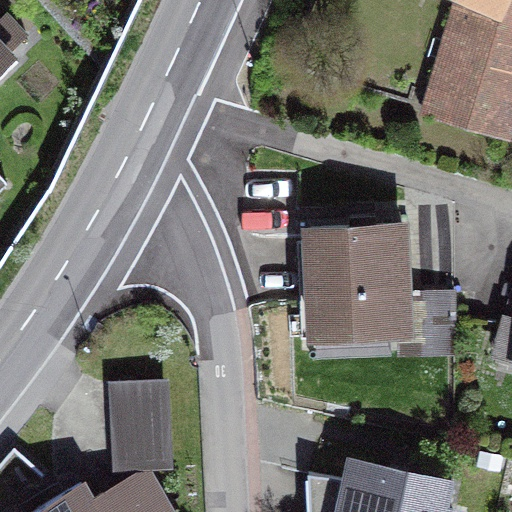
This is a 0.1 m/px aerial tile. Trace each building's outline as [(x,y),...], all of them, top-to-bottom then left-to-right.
[(511,0),(503,0),(500,7),(484,0),(456,0),(431,108),(511,134),(511,0)] [(0,61),(9,53),(0,42),(0,61)] [(478,214),(421,216),(423,273),(481,270),(478,214)] [(400,224),(305,230),(312,331),(407,325),(400,224)] [(511,280),(501,321),(511,324),(511,280)] [(165,380),(113,383),(117,462),(169,459),(165,380)] [(438,471),(353,452),(339,511),(449,511),(430,508),(438,471)] [(87,485),(42,511),(162,511),(145,483),(101,509),(87,485)]
